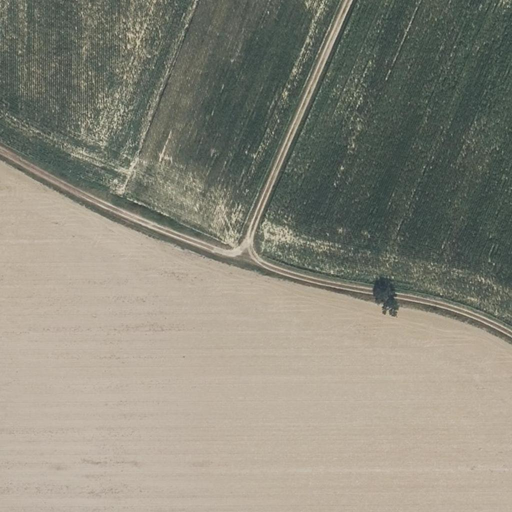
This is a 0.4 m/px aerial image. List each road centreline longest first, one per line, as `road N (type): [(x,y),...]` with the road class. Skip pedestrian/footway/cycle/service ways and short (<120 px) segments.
road 1 (track): [(511,337),(418,299),(368,293),(245,255),(349,0)]
road 2 (track): [(245,255),(219,254),(103,206),(0,151)]
